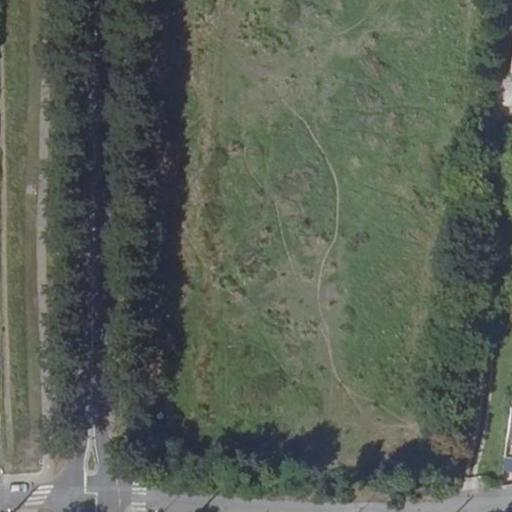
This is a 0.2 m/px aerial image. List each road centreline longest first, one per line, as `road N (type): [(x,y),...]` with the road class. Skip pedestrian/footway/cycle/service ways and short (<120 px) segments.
road 1 (unclassified): [(89,494),(83,312),(93,0)]
road 2 (residential): [(89,494),(511,503)]
